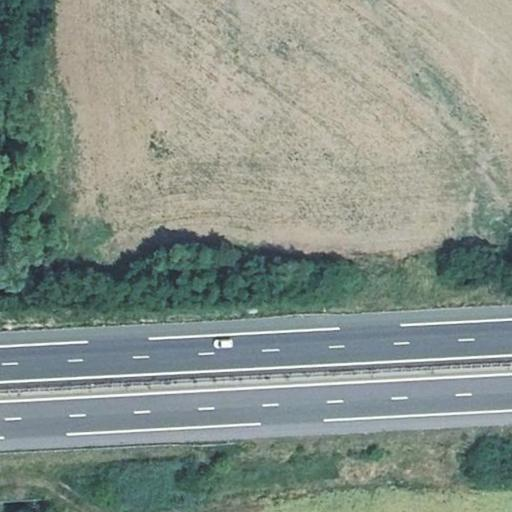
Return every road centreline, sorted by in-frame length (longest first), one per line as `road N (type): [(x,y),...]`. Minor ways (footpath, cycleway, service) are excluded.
road 1 (motorway): [(511,343),(0,370)]
road 2 (motorway): [(0,425),(511,398)]
